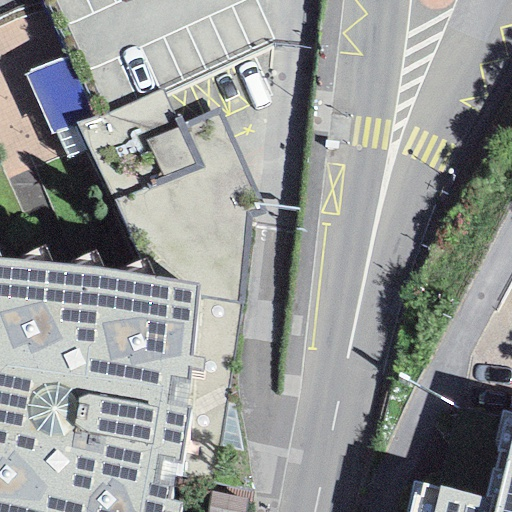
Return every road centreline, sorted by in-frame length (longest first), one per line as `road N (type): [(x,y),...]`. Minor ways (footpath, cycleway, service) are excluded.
road 1 (tertiary): [(366,250),(508,0)]
road 2 (tertiary): [(312,511),(366,250)]
road 3 (tertiary): [(381,0),(366,250)]
